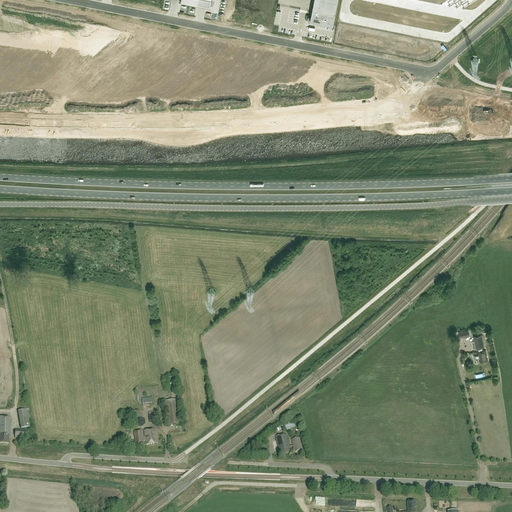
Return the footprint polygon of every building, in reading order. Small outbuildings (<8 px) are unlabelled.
[(309,18),(309,20),(333,25),(337,0),(314,0),(311,18),(309,18)] [(376,4),(364,12),(366,16),(379,7),(376,4)] [(476,349),(479,348),(479,352),(482,351),(482,348),(483,347),(481,335),(474,336),(476,349)] [(488,360),(486,350),(482,351),(479,352),(477,352),(478,353),(474,354),(473,356),(474,359),(475,360),(479,359),(480,362),(488,360)] [(153,406),(152,398),(147,398),(147,395),(142,396),(143,407),(153,406)] [(182,424),(179,400),(165,402),(168,425),(182,424)] [(31,428),(28,410),(18,412),(21,429),(31,428)] [(142,418),(141,411),(139,411),(139,410),(127,411),(127,419),(124,419),(124,425),(129,425),(129,419),(142,418)] [(157,422),(156,416),(154,416),(154,412),(149,412),(150,423),(157,422)] [(0,443),(9,444),(10,418),(0,417),(0,443)] [(146,424),(145,420),(141,419),(137,422),(138,426),(143,428),(146,424)] [(296,427),(293,421),(284,424),(286,430),(296,427)] [(157,444),(155,429),(134,432),(136,445),(144,444),(144,442),(145,441),(146,445),(157,444)] [(25,439),(26,431),(15,430),(15,438),(25,439)] [(302,451),(299,439),(292,441),(294,447),(291,447),(291,448),(290,449),(287,434),(276,437),(279,448),(280,452),(278,453),(275,454),(276,457),(291,453),(295,452),(302,451)] [(408,511),(416,511),(415,502),(407,503),(408,511)] [(439,503),(439,511),(448,511),(448,503),(439,503)]
